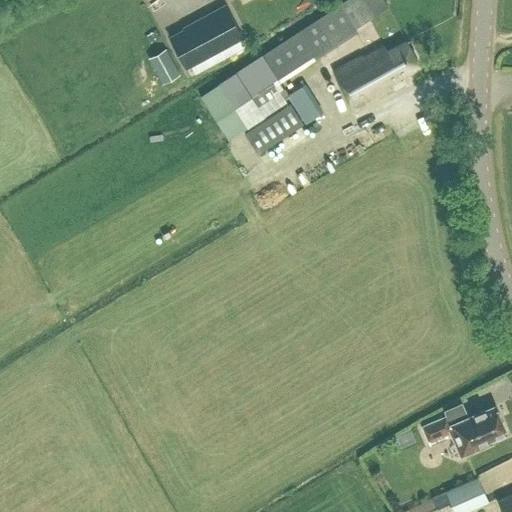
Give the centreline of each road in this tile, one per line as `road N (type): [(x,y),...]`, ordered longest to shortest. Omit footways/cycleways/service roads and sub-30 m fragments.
road 1 (tertiary): [(511,312),(489,249),(477,168),(484,0)]
road 2 (track): [(478,80),(429,85),(250,178)]
